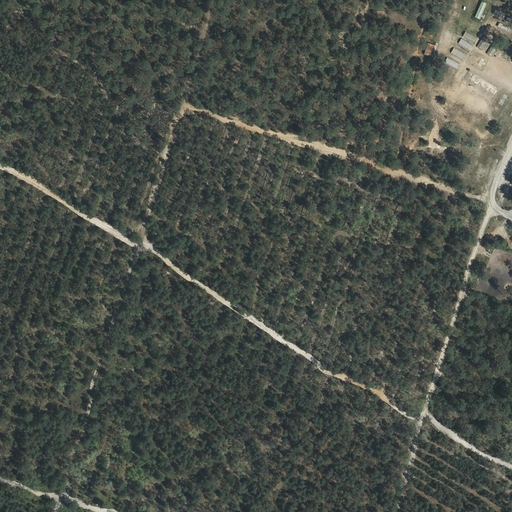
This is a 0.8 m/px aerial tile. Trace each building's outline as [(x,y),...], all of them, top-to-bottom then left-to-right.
[(482,21),(489,2),(483,0),(481,0),(474,18),(482,21)] [(497,27),(511,32),(511,27),(499,22),(497,27)] [(466,31),(462,37),(474,44),(477,38),(466,31)] [(483,34),(476,46),(481,49),(489,38),(483,34)] [(462,38),(458,44),(469,51),(473,46),(462,38)] [(486,53),(492,56),(498,44),(492,41),(486,53)] [(432,56),(436,45),(428,42),(424,54),(432,56)] [(495,59),(501,63),(508,51),(503,47),(495,59)] [(453,73),(458,63),(449,59),(444,68),(453,73)] [(463,66),(456,77),(461,80),(468,69),(463,66)] [(482,79),(478,85),(483,88),(487,83),(482,79)] [(494,93),(497,87),(491,84),(488,90),(494,93)] [(504,93),(498,103),(502,105),(508,95),(504,93)]
